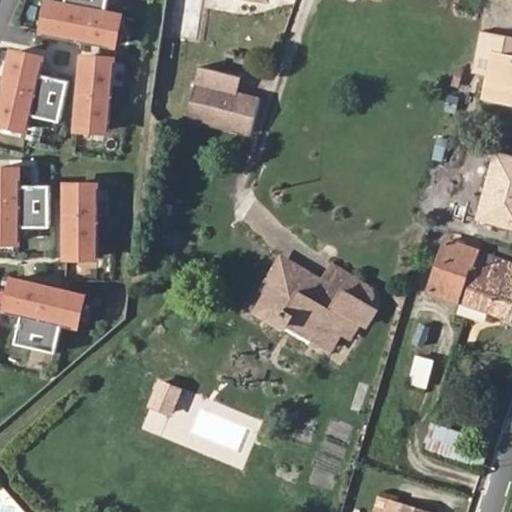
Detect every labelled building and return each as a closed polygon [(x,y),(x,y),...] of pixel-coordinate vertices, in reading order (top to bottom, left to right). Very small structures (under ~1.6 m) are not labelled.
[(60,0),(60,5),(46,2),(40,33),(110,47),(116,16),(102,14),(104,0),(60,0)] [(511,38),(480,32),(472,71),(487,74),(483,98),(511,103),(511,38)] [(39,60),(8,52),(0,89),(0,124),(23,129),(26,116),(56,123),(65,81),(36,74),(39,60)] [(110,61),(79,57),(72,128),(103,132),(110,61)] [(239,76),(200,67),(197,84),(192,83),(184,118),(248,133),(256,98),(235,93),(239,76)] [(16,170),(0,169),(0,241),(14,242),(15,227),(43,227),(43,186),(15,185),(16,170)] [(93,186),(61,186),(61,258),(92,258),(93,186)] [(471,272),(479,251),(445,240),(427,290),(458,301),(469,272),(471,272)] [(488,313),(505,261),(485,253),(479,251),(471,272),(460,302),(467,305),(488,313)] [(511,312),(511,263),(505,261),(488,313),(509,320),(511,312)] [(318,284),(283,263),(267,289),(272,293),(262,311),(285,325),(289,319),(318,338),(315,343),(330,352),(341,334),(348,338),(359,322),(366,326),(376,309),(368,304),(377,290),(352,275),(331,262),(318,284)] [(460,302),(471,272),(469,272),(458,301),(460,302)] [(79,296),(9,279),(2,310),(17,314),(10,344),(50,353),(58,324),(72,327),(79,296)] [(431,328),(417,323),(410,343),(424,348),(431,328)] [(409,383),(427,389),(434,360),(417,356),(409,383)] [(469,399),(488,405),(491,406),(502,371),(479,365),(469,399)] [(397,432),(400,420),(390,417),(392,407),(381,403),(375,424),(397,432)] [(425,448),(463,458),(470,431),(432,421),(425,448)] [(394,511),(398,499),(384,495),(379,511),(394,511)] [(438,511),(398,499),(394,511),(438,511)]
